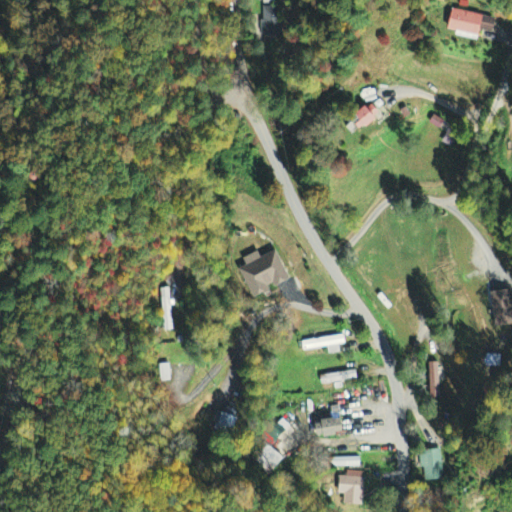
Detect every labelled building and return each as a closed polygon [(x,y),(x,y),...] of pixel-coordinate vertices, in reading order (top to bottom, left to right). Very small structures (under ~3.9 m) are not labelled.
[(260,36),(280,36),(280,8),(263,9),(263,21),(260,21),(260,36)] [(482,31),(493,34),(497,19),(454,10),(449,34),(479,41),(482,31)] [(373,122),(364,106),(351,113),(356,121),(346,127),(350,135),(373,122)] [(291,281),(277,251),(257,260),(254,253),(240,260),(243,267),(240,269),(254,300),(273,291),(272,289),(291,281)] [(492,293),(495,327),(511,325),(511,300),(511,291),(492,293)] [(346,345),(344,335),(303,344),(304,353),(328,348),(329,356),(341,353),(340,346),(346,345)] [(358,382),(357,372),(321,376),(322,385),(358,382)] [(333,421),(318,423),(321,440),(344,435),(339,407),(331,408),(333,421)] [(213,429),(230,436),(236,419),(220,413),(213,429)] [(422,482),(442,481),(441,452),(421,452),(422,482)] [(365,478),(339,478),(339,495),(344,496),(344,506),(364,506),(365,478)]
